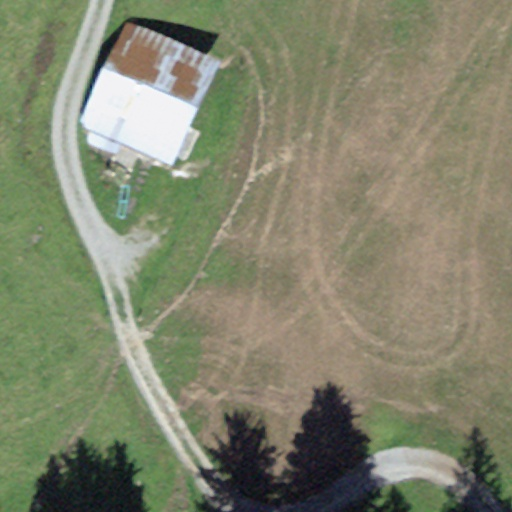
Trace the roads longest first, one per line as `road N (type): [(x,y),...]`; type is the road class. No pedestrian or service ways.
road 1 (track): [(231,511),(211,506),(165,424),(91,228),(54,154),(96,0)]
road 2 (track): [(473,511),(451,474),(412,468),(363,468),(281,511)]
